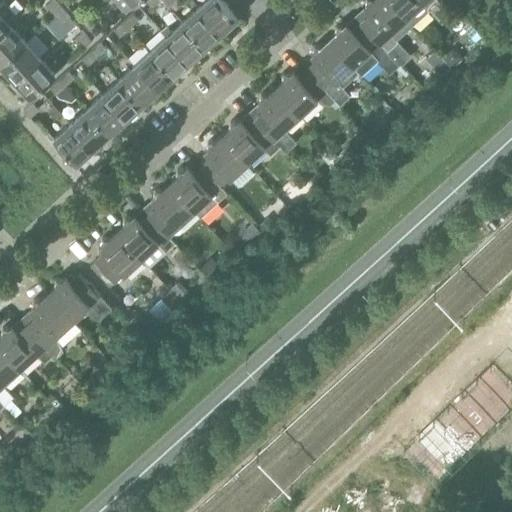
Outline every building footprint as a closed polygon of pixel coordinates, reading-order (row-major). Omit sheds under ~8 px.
[(54,13),(61,7),(54,0),(51,0),(46,4),(54,13)] [(113,0),(123,11),(135,0),(113,0)] [(222,0),(204,0),(199,6),(224,33),(233,25),(231,23),(238,17),(222,0)] [(360,20),(380,41),(388,50),(389,49),(401,63),(400,64),(401,65),(411,56),(396,39),(413,24),(390,0),(365,0),(366,1),(367,3),(364,6),(369,12),(360,20)] [(390,0),(413,24),(429,9),(442,23),(451,14),(438,0),(390,0)] [(4,1),(0,4),(0,32),(10,23),(11,24),(19,17),(4,1)] [(73,10),(80,19),(87,12),(79,4),(73,10)] [(214,43),(224,33),(199,6),(182,21),(205,46),(211,40),(214,43)] [(70,17),(61,7),(54,13),(63,23),(70,17)] [(139,18),(132,11),(123,20),(130,27),(139,18)] [(87,12),(80,19),(89,28),(96,22),(87,12)] [(120,35),(130,27),(123,20),(114,28),(120,35)] [(336,31),(328,38),(359,72),(361,74),(378,60),(389,73),(398,66),(400,64),(401,63),(389,49),(388,50),(380,41),(360,20),(351,28),(346,22),(342,25),(340,24),(339,24),(337,25),(336,26),(335,28),(335,29),(335,30),(336,31)] [(189,60),(205,46),(182,21),(166,35),(189,60)] [(10,23),(0,32),(0,62),(25,40),(11,24),(10,23)] [(91,40),(83,31),(76,37),(84,46),(91,40)] [(173,75),(189,60),(166,35),(150,50),(173,75)] [(315,59),(307,67),(340,104),(351,95),(343,87),(359,72),(328,38),(320,45),(318,44),(317,44),(316,45),(314,46),(313,47),(313,50),(314,51),(311,54),(315,59)] [(0,62),(14,78),(39,56),(25,40),(0,62)] [(98,55),(103,61),(112,53),(107,46),(106,47),(100,40),(92,48),(98,55)] [(98,55),(92,48),(82,57),(88,64),(98,55)] [(157,89),(173,75),(150,50),(135,64),(157,89)] [(463,58),(456,51),(449,50),(442,57),(444,58),(451,66),(452,68),(463,58)] [(39,56),(14,78),(29,95),(40,85),(41,85),(44,82),(54,72),(39,56)] [(434,67),(441,75),(451,66),(444,58),(434,67)] [(141,104),(157,89),(135,64),(118,78),(141,104)] [(340,104),(307,67),(298,75),(293,70),(290,73),(288,72),(286,72),(285,72),(284,73),(283,75),(282,77),(283,78),(275,85),(301,113),(318,98),(321,102),(330,104),(335,100),(340,104)] [(59,77),(66,84),(75,76),(68,69),(59,77)] [(56,93),(66,84),(59,77),(50,86),(56,93)] [(125,118),(141,104),(118,78),(102,93),(125,118)] [(263,107),(254,115),(286,151),(297,141),(284,128),(301,113),(275,85),(267,93),(266,92),(264,92),(262,92),(261,93),(260,96),(260,98),(261,99),(258,102),(263,107)] [(86,107),(109,133),(125,118),(102,93),(86,107)] [(39,109),(33,102),(24,110),(30,117),(39,109)] [(103,138),(109,133),(86,107),(70,122),(95,150),(105,141),(103,138)] [(230,126),(222,133),(248,161),(264,147),(270,154),(280,145),(286,151),(254,115),(245,124),(240,118),(237,121),(236,120),(235,120),(234,120),(233,120),(231,121),(230,122),(229,123),(229,126),(230,126)] [(86,159),(95,150),(70,122),(54,137),(77,162),(84,156),(86,159)] [(221,185),(248,161),(222,133),(214,141),(214,140),(212,140),(210,140),(209,141),(208,141),(207,143),(207,145),(207,146),(208,147),(205,150),(210,156),(202,163),(221,185)] [(347,158),(356,150),(350,143),(341,151),(347,158)] [(221,185),(202,163),(192,172),(186,166),(183,169),(182,168),(180,168),(179,168),(178,169),(177,170),(176,171),(176,173),(176,174),(177,175),(169,181),(195,209),(194,210),(200,217),(227,192),(221,185)] [(316,172),(310,177),(318,187),(327,179),(322,173),(316,172)] [(168,233),(194,210),(195,209),(169,181),(161,189),(160,188),(159,188),(157,188),(156,189),(155,190),(154,192),(154,193),(155,195),(152,198),(157,204),(149,212),(168,233)] [(288,189),(280,197),(291,209),(299,201),(288,189)] [(168,234),(168,233),(149,212),(139,220),(134,214),(131,217),(129,216),(127,216),(126,216),(124,218),(123,219),(123,221),(124,223),(117,230),(141,257),(149,266),(175,242),(168,234)] [(274,223),(268,216),(260,224),(266,231),(274,223)] [(114,282),(141,257),(117,230),(108,237),(106,236),(105,236),(104,237),(102,238),(101,239),(101,240),(101,241),(102,243),(99,246),(104,252),(95,260),(114,282)] [(224,269),(223,268),(211,256),(199,268),(211,281),(224,269)] [(110,286),(114,282),(95,260),(90,264),(110,286)] [(55,283),(56,285),(48,292),(72,319),(87,306),(98,318),(111,306),(86,279),(85,280),(80,274),(71,282),(65,276),(62,279),(62,278),(60,278),(58,278),(56,279),(55,280),(55,282),(55,283)] [(192,294),(181,281),(179,279),(171,287),(183,301),(192,294)] [(150,308),(163,323),(164,323),(175,313),(176,314),(185,305),(170,289),(160,298),(160,299),(150,308)] [(56,335),(72,319),(48,292),(39,299),(38,298),(36,298),(34,299),(33,300),(33,301),(32,303),(33,305),(30,308),(36,314),(26,322),(54,353),(56,356),(64,348),(62,346),(63,345),(56,335)] [(3,333),(0,335),(0,345),(19,367),(36,352),(45,361),(54,353),(26,322),(18,330),(12,324),(9,327),(7,326),(5,326),(4,326),(2,328),(2,330),(2,331),(3,333)] [(0,398),(5,404),(15,416),(21,410),(11,398),(14,395),(3,383),(19,367),(0,345),(0,398)] [(117,368),(108,358),(99,367),(107,376),(117,368)] [(73,388),(73,396),(78,403),(90,392),(80,381),(73,388)] [(8,446),(2,452),(11,461),(19,452),(14,446),(8,446)]
